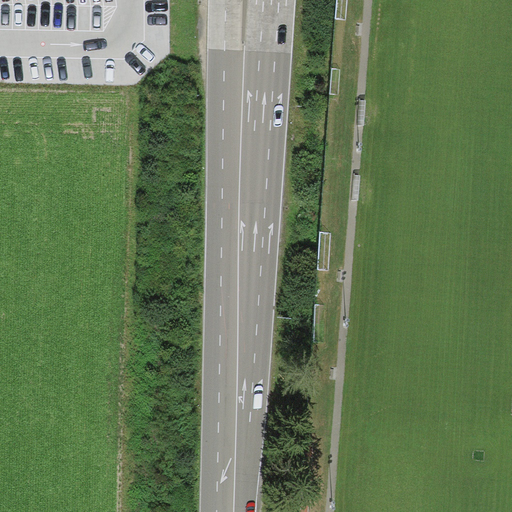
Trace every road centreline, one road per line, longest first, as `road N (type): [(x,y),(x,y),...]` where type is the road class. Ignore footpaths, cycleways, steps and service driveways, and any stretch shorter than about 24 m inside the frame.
road 1 (secondary): [(240,125),(230,511)]
road 2 (secondary): [(240,125),(267,39),(270,0)]
road 3 (secondary): [(226,0),(240,125)]
